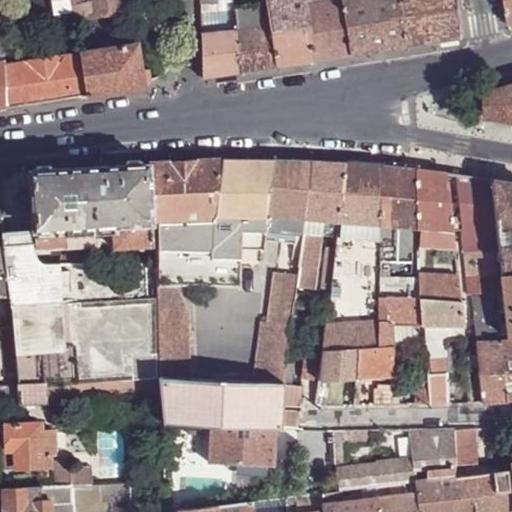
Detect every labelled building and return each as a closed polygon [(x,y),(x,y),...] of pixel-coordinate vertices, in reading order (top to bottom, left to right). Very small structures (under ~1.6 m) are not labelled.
[(88,16),(139,8),(138,3),(127,4),(126,0),(71,0),(72,4),(86,3),(88,16)] [(199,0),(200,3),(217,2),(217,11),(232,9),(232,4),(231,0),(199,0)] [(276,66),(313,60),(304,5),(303,0),(265,0),(266,7),(276,66)] [(313,60),(349,55),(341,0),(339,0),(304,5),(313,60)] [(341,0),(349,55),(404,46),(397,0),(341,0)] [(460,37),(454,0),(397,0),(404,46),(460,37)] [(202,78),(239,72),(236,30),(232,9),(217,11),(217,2),(200,3),(202,78)] [(74,18),(88,16),(86,3),(72,4),(74,18)] [(239,72),(276,66),(266,7),(238,8),(232,9),(236,30),(239,72)] [(141,83),(144,83),(142,70),(139,70),(135,46),(80,54),(86,96),(142,88),(141,83)] [(80,54),(5,66),(7,109),(86,96),(80,54)] [(489,119),(511,122),(511,85),(487,93),(489,119)] [(151,222),(155,223),(213,222),(213,215),(221,160),(148,164),(151,222)] [(221,160),(213,215),(268,214),(276,160),(221,160)] [(268,214),(302,218),(309,162),(276,160),(268,214)] [(322,219),(337,221),(344,164),(309,162),(302,218),(322,219)] [(152,244),(151,222),(148,164),(27,170),(32,225),(32,231),(111,226),(112,246),(152,244)] [(337,221),(379,225),(381,167),(344,164),(337,221)] [(379,225),(417,229),(415,170),(381,167),(379,225)] [(417,229),(453,233),(445,173),(415,170),(417,229)] [(502,275),(491,180),(456,175),(462,233),(469,297),(494,294),(492,277),(502,275)] [(511,183),(491,180),(502,275),(511,274),(511,183)] [(213,215),(213,222),(205,285),(231,284),(235,250),(263,250),(264,241),(266,229),(268,214),(213,215)] [(266,229),(300,233),(302,218),(268,214),(266,229)] [(296,274),(294,286),(314,288),(322,219),(302,218),(300,233),(299,244),(296,274)] [(334,245),(378,249),(379,225),(337,221),(334,245)] [(154,262),(155,287),(177,286),(205,285),(213,222),(155,223),(154,262)] [(419,274),(417,229),(379,225),(378,249),(377,296),(419,299),(419,274)] [(32,243),(33,250),(112,246),(111,226),(32,231),(32,243)] [(300,233),(266,229),(264,241),(299,244),(300,233)] [(0,233),(1,246),(32,243),(32,231),(25,231),(0,233)] [(147,299),(145,262),(48,264),(42,264),(36,259),(33,253),(33,250),(32,243),(1,246),(7,296),(142,298),(147,299)] [(376,303),(377,296),(378,249),(334,245),(333,249),(327,302),(327,305),(376,303)] [(318,300),(327,302),(333,249),(323,248),(318,300)] [(266,322),(289,326),(294,286),(296,274),(274,272),(266,322)] [(419,274),(419,299),(461,300),(458,276),(419,274)] [(511,338),(511,274),(502,275),(506,310),(510,338),(511,338)] [(155,323),(157,378),(188,379),(185,305),(177,286),(155,287),(155,323)] [(19,403),(151,397),(149,377),(147,377),(142,298),(7,296),(8,299),(17,384),(19,403)] [(410,325),(421,325),(419,299),(377,296),(376,303),(375,321),(376,324),(391,324),(410,325)] [(472,299),(477,341),(510,338),(506,310),(490,312),(489,298),(472,299)] [(419,299),(421,325),(463,326),(461,300),(419,299)] [(375,321),(376,303),(327,305),(324,326),(375,321)] [(252,383),(282,384),(285,360),(289,326),(266,322),(260,321),(252,383)] [(376,324),(375,321),(324,326),(321,351),(359,348),(375,347),(376,324)] [(391,324),(376,324),(375,347),(390,346),(390,337),(391,324)] [(409,340),(410,325),(391,324),(390,337),(393,337),(393,340),(409,340)] [(421,325),(424,352),(444,351),(442,337),(464,336),(463,326),(421,325)] [(511,338),(510,338),(477,341),(481,373),(511,371),(511,338)] [(390,346),(375,347),(359,348),(356,376),(389,374),(390,346)] [(356,376),(359,348),(321,351),(320,361),(318,378),(327,378),(356,376)] [(424,352),(425,374),(446,371),(444,351),(424,352)] [(300,375),(318,378),(320,361),(302,359),(300,375)] [(282,384),(289,385),(291,361),(285,360),(282,384)] [(428,405),(449,404),(446,371),(425,374),(426,379),(428,405)] [(511,371),(481,373),(478,374),(481,403),(511,400),(511,371)] [(280,427),(282,384),(252,383),(188,379),(157,378),(159,396),(162,423),(209,425),(274,429),(280,429),(280,427)] [(314,406),(323,406),(327,378),(318,378),(314,406)] [(415,405),(428,405),(426,379),(413,380),(415,405)] [(371,405),(380,405),(381,383),(371,384),(371,405)] [(380,405),(389,404),(389,397),(389,383),(381,383),(380,405)] [(0,404),(19,403),(17,384),(0,384),(0,404)] [(389,404),(397,405),(396,396),(389,397),(389,404)] [(0,467),(49,466),(48,453),(55,453),(54,431),(40,432),(39,424),(5,426),(6,448),(0,448),(0,467)] [(273,466),(274,429),(209,425),(209,461),(240,463),(265,465),(273,466)] [(424,469),(452,466),(451,464),(451,428),(407,429),(411,459),(413,470),(424,469)] [(451,428),(451,464),(476,463),(476,428),(451,428)] [(361,430),(330,431),(331,433),(336,469),(346,468),(342,444),(361,443),(361,430)] [(374,485),(414,481),(413,470),(411,459),(376,462),(376,464),(346,468),(336,469),(338,490),(374,485)] [(55,487),(71,487),(70,468),(69,461),(54,462),(55,487)] [(417,511),(455,511),(452,477),(452,466),(424,469),(425,480),(414,481),(416,493),(417,511)] [(71,487),(92,486),(91,467),(70,468),(71,487)] [(452,477),(455,511),(509,511),(507,471),(504,471),(452,477)] [(129,511),(129,484),(92,486),(71,487),(55,487),(49,488),(50,506),(49,511),(78,511),(79,504),(111,503),(111,511),(129,511)] [(377,511),(376,498),(374,485),(338,490),(340,503),(321,504),(322,511),(377,511)] [(49,511),(50,506),(49,488),(4,489),(5,511),(4,511),(3,511),(49,511)] [(320,493),(294,496),(295,511),(313,511),(322,511),(321,504),(320,493)] [(417,511),(416,493),(376,498),(377,511),(417,511)] [(322,511),(313,511),(295,511),(294,496),(285,496),(287,511),(322,511)] [(252,511),(251,501),(216,505),(216,511),(252,511)]
